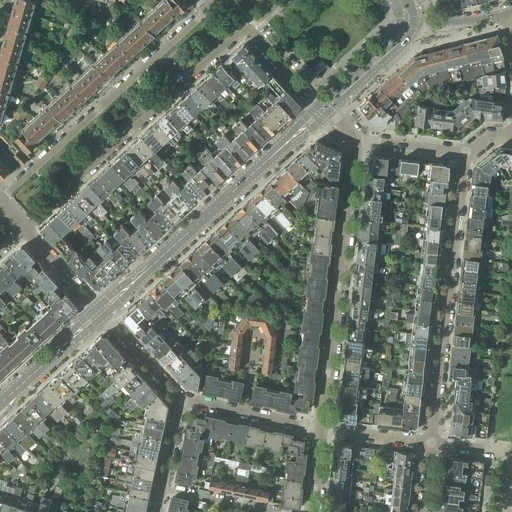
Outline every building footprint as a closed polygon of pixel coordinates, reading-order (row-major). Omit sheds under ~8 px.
[(15,0),(12,11),(32,17),(37,1),(35,1),(31,0),(15,0)] [(167,0),(163,0),(153,9),(166,24),(179,12),(167,0)] [(167,0),(179,12),(180,13),(189,5),(185,0),(167,0)] [(153,9),(141,21),(154,35),(166,24),(153,9)] [(12,11),(8,26),(28,32),(32,17),(12,11)] [(141,21),(129,31),(143,47),(154,36),(154,35),(141,21)] [(6,34),(4,39),(4,41),(23,47),(24,46),(26,39),(28,32),(8,26),(6,32),(6,34)] [(129,31),(117,42),(131,57),(143,47),(129,31)] [(494,72),(504,70),(504,64),(503,58),(501,52),(497,36),(486,38),(494,72)] [(483,75),(494,72),(486,38),(485,39),(485,38),(479,40),(475,41),(480,58),(483,75)] [(4,41),(0,53),(0,56),(19,62),(23,47),(4,41)] [(469,43),(465,44),(470,65),(473,77),(483,75),(480,58),(475,41),(474,42),(473,41),(470,42),(469,43)] [(117,42),(105,53),(119,68),(131,57),(117,42)] [(63,51),(67,54),(72,47),(69,44),(63,51)] [(244,44),(222,64),(228,71),(234,65),(250,51),(244,44)] [(462,81),(473,78),(473,77),(470,65),(465,44),(463,44),(454,47),(448,48),(443,50),(448,73),(450,84),(456,82),(457,82),(461,81),(462,81)] [(447,85),(450,84),(448,73),(443,50),(441,50),(440,50),(437,50),(436,51),(432,52),(436,69),(438,75),(440,86),(447,85)] [(257,58),(250,51),(234,65),(241,73),(257,58)] [(429,89),(438,87),(440,86),(438,75),(436,69),(432,52),(430,53),(429,52),(426,53),(425,54),(420,56),(425,73),(429,89)] [(105,53),(94,63),(108,79),(110,80),(114,76),(113,74),(119,68),(105,53)] [(429,89),(425,73),(420,56),(419,56),(419,55),(413,56),(408,61),(409,61),(397,72),(420,97),(429,89)] [(0,56),(0,73),(15,78),(19,62),(0,56)] [(264,67),(257,58),(241,73),(248,81),(264,67)] [(321,61),(319,63),(312,69),(317,74),(326,65),(321,61)] [(94,63),(82,74),(96,90),(102,84),(104,85),(108,81),(108,79),(94,63)] [(222,64),(214,71),(228,87),(236,80),(234,79),(230,73),(228,71),(222,64)] [(262,84),(272,75),(264,67),(248,81),(247,82),(250,86),(254,82),(257,86),(255,88),(256,90),(259,87),(258,87),(262,83),(262,84)] [(473,77),(473,78),(475,88),(505,84),(504,70),(494,72),(483,75),(473,77)] [(214,71),(206,79),(223,98),(232,91),(228,87),(214,71)] [(408,109),(420,97),(397,72),(396,72),(379,87),(393,101),(397,106),(406,116),(407,115),(408,109)] [(0,73),(0,89),(10,93),(15,78),(0,73)] [(82,74),(70,85),(84,100),(96,90),(82,74)] [(270,92),(291,115),(300,106),(280,84),(272,75),(262,84),(270,92)] [(206,79),(198,86),(210,100),(215,96),(226,109),(230,105),(223,98),(206,79)] [(447,85),(448,89),(449,91),(458,88),(456,82),(450,84),(447,85)] [(475,88),(476,98),(475,106),(480,107),(479,117),(492,119),(493,101),(493,94),(494,90),(497,90),(505,89),(505,84),(475,88)] [(70,85),(59,96),(73,111),(84,100),(70,85)] [(190,93),(210,116),(211,117),(212,116),(212,117),(215,114),(214,114),(219,110),(216,106),(210,100),(198,86),(190,93)] [(400,121),(406,116),(397,106),(393,101),(379,87),(371,95),(388,112),(394,120),(394,126),(396,127),(397,125),(398,125),(398,121),(400,121)] [(0,89),(0,106),(6,108),(10,93),(0,89)] [(261,100),(282,123),(287,118),(291,115),(270,92),(261,100)] [(190,93),(182,100),(195,115),(199,110),(207,119),(210,116),(190,93)] [(254,100),(250,95),(245,99),(250,104),(254,100)] [(359,108),(368,117),(376,110),(383,118),(388,112),(371,95),(368,98),(359,105),(360,105),(359,108)] [(59,96),(47,106),(60,121),(61,122),(73,111),(59,96)] [(461,105),(472,119),(474,117),(479,117),(480,107),(475,106),(476,98),(469,98),(464,102),(461,98),(459,100),(461,104),(461,105)] [(182,100),(174,108),(192,127),(195,124),(190,119),(195,115),(182,100)] [(253,107),(274,130),(278,127),(277,127),(282,123),(261,100),(253,107)] [(493,101),(492,119),(503,120),(504,102),(493,101)] [(432,127),(433,108),(434,107),(418,105),(414,104),(412,106),(411,114),(417,115),(416,125),(432,127)] [(454,117),(453,129),(459,130),(459,129),(472,119),(461,105),(461,104),(452,110),(457,115),(454,117)] [(47,106),(35,118),(48,132),(60,121),(47,106)] [(245,116),(265,138),(270,133),(270,134),(274,130),(253,107),(249,111),(249,112),(245,116)] [(192,127),(174,108),(166,115),(179,129),(182,127),(190,136),(196,131),(194,129),(192,127)] [(432,127),(442,128),(444,110),(433,108),(432,127)] [(374,124),(394,126),(394,120),(388,112),(383,118),(376,110),(368,117),(374,124)] [(442,128),(453,129),(454,117),(457,115),(452,110),(444,110),(442,128)] [(166,115),(158,122),(176,142),(179,139),(175,133),(179,129),(166,115)] [(236,123),(257,146),(261,142),(265,138),(245,116),(241,119),(236,123)] [(35,118),(22,129),(35,144),(48,132),(35,118)] [(158,122),(150,130),(163,144),(167,140),(173,145),(177,149),(180,146),(176,142),(158,122)] [(233,136),(249,153),(253,149),(257,146),(236,123),(232,126),(237,132),(233,136)] [(36,145),(35,144),(22,129),(21,130),(23,132),(14,140),(21,148),(26,154),(36,145)] [(150,130),(142,137),(164,160),(166,163),(170,168),(174,165),(163,154),(168,149),(163,144),(150,130)] [(21,165),(27,160),(19,151),(3,134),(0,136),(0,138),(2,140),(9,148),(16,155),(13,157),(21,165)] [(219,138),(240,161),(244,158),(244,157),(249,153),(233,136),(229,139),(224,134),(219,138)] [(155,165),(159,169),(166,163),(164,160),(142,137),(135,143),(152,162),(155,165)] [(216,151),(232,169),(237,164),(240,161),(219,138),(215,142),(220,147),(216,151)] [(0,155),(9,148),(2,140),(0,142),(0,155)] [(310,146),(305,151),(318,165),(327,158),(341,160),(341,154),(341,153),(340,152),(331,148),(331,147),(332,146),(331,146),(331,145),(330,144),(329,144),(328,144),(327,144),(327,145),(326,145),(317,141),(317,142),(316,142),(315,143),(315,142),(310,146)] [(183,149),(186,153),(187,152),(187,153),(194,146),(190,142),(183,149)] [(135,143),(127,150),(151,176),(154,173),(148,166),(152,162),(135,143)] [(203,153),(224,176),(227,173),(232,169),(216,151),(212,154),(205,146),(201,150),(203,153)] [(0,155),(0,178),(2,177),(4,178),(7,175),(6,172),(10,169),(6,164),(13,157),(16,155),(9,148),(0,155)] [(21,148),(19,151),(27,160),(30,157),(26,154),(21,148)] [(499,148),(490,155),(498,165),(500,165),(509,166),(511,149),(499,148)] [(127,150),(120,157),(138,177),(143,173),(147,179),(151,176),(127,150)] [(297,158),(308,170),(314,177),(317,175),(319,178),(332,180),(331,179),(318,165),(305,151),(297,158)] [(187,152),(186,153),(178,160),(181,163),(189,155),(187,153),(187,152)] [(199,166),(215,183),(220,179),(224,176),(203,153),(199,157),(203,162),(199,166)] [(490,155),(478,164),(485,172),(486,171),(490,175),(500,168),(500,165),(498,165),(490,155)] [(368,171),(374,172),(387,173),(388,167),(383,167),(385,157),(377,156),(377,157),(370,156),(369,164),(368,164),(368,171)] [(138,177),(120,157),(112,164),(134,187),(140,195),(144,192),(144,191),(148,188),(138,177)] [(286,167),(301,184),(310,175),(307,172),(308,170),(297,158),(286,167)] [(341,160),(327,158),(318,165),(331,179),(332,180),(332,183),(338,184),(341,160)] [(419,167),(423,168),(424,162),(419,162),(402,159),(400,171),(402,171),(402,175),(408,176),(412,177),(417,177),(418,173),(419,167)] [(427,179),(430,179),(431,179),(448,181),(449,175),(449,174),(450,170),(449,170),(450,166),(446,165),(432,163),(424,162),(423,168),(426,168),(426,169),(428,169),(427,179)] [(112,164),(105,171),(117,185),(121,181),(130,190),(134,187),(112,164)] [(186,168),(207,191),(211,188),(210,188),(215,183),(199,166),(195,170),(190,164),(186,168)] [(474,168),(472,184),(489,186),(490,175),(486,171),(485,172),(478,164),(474,168)] [(286,167),(271,182),(287,201),(298,212),(300,215),(301,211),(306,197),(308,192),(303,186),(301,184),(286,167)] [(182,181),(198,199),(203,195),(207,191),(186,168),(182,172),(186,177),(182,181)] [(105,171),(97,178),(119,201),(122,198),(118,193),(122,189),(117,185),(105,171)] [(366,186),(383,188),(383,185),(388,185),(389,177),(374,176),(374,172),(368,171),(366,186)] [(89,185),(102,198),(106,195),(115,204),(119,201),(97,178),(89,185)] [(169,183),(190,206),(198,199),(182,181),(178,184),(173,179),(169,183)] [(303,186),(308,192),(311,184),(313,181),(310,179),(303,186)] [(428,184),(427,191),(445,193),(446,186),(448,186),(448,181),(431,179),(431,184),(428,184)] [(313,192),(308,192),(306,197),(335,201),(338,184),(332,183),(316,181),(316,183),(315,193),(313,192)] [(265,187),(262,190),(291,222),(295,217),(281,201),(284,198),(287,201),(271,182),(265,187)] [(160,191),(182,214),(190,206),(169,183),(160,191)] [(472,184),(471,195),(488,196),(489,186),(472,184)] [(89,185),(82,192),(103,215),(107,212),(98,202),(102,198),(89,185)] [(381,199),(386,200),(387,192),(382,192),(383,188),(366,186),(366,187),(365,197),(381,199)] [(258,193),(253,198),(267,214),(270,210),(286,226),(291,222),(262,190),(258,193)] [(152,215),(165,230),(173,222),(151,199),(144,191),(144,192),(140,195),(154,210),(155,209),(157,211),(152,215)] [(151,199),(173,222),(182,214),(160,191),(151,199)] [(422,202),(428,203),(444,205),(445,193),(427,191),(423,191),(422,202)] [(82,192),(75,198),(93,218),(97,215),(100,218),(100,219),(102,221),(106,218),(103,215),(82,192)] [(471,195),(470,205),(491,207),(492,197),(488,196),(471,195)] [(306,197),(301,211),(316,214),(333,217),(335,201),(306,197)] [(380,210),(381,199),(365,197),(363,208),(380,210)] [(93,218),(75,198),(66,206),(79,220),(82,217),(88,222),(91,226),(96,222),(93,218)] [(247,203),(244,207),(273,238),(277,234),(263,217),(267,214),(253,198),(247,204),(247,203)] [(427,207),(426,215),(444,218),(445,206),(446,205),(444,205),(428,203),(428,207),(427,207)] [(127,206),(133,212),(136,209),(130,204),(127,206)] [(470,205),(468,216),(488,218),(490,218),(491,207),(470,205)] [(66,206),(58,214),(71,228),(74,225),(83,235),(84,235),(90,241),(91,240),(94,237),(92,235),(88,231),(79,220),(66,206)] [(240,210),(235,215),(249,230),(252,227),(267,243),(273,238),(244,207),(240,210)] [(362,218),(379,220),(380,210),(363,208),(362,218)] [(134,214),(156,237),(164,230),(165,230),(152,215),(147,220),(146,218),(147,217),(139,210),(134,214)] [(401,223),(401,225),(405,225),(405,224),(408,224),(409,217),(410,212),(403,211),(403,213),(402,219),(401,223)] [(58,214),(49,221),(62,235),(65,232),(70,238),(76,233),(71,228),(58,214)] [(135,231),(148,245),(156,237),(134,214),(130,218),(138,226),(138,225),(140,226),(135,231)] [(249,230),(235,215),(229,220),(226,223),(255,254),(259,250),(248,238),(253,234),(249,230)] [(427,224),(427,228),(443,230),(443,229),(443,227),(444,218),(426,215),(425,223),(427,224)] [(261,403),(263,403),(278,407),(277,408),(294,412),(295,410),(297,411),(298,409),(306,411),(307,402),(309,402),(309,400),(311,400),(313,383),(312,383),(313,376),(314,368),(314,366),(316,366),(318,349),(316,348),(318,331),(320,331),(322,314),(320,314),(322,297),(324,297),(326,279),(324,279),(326,262),(328,262),(330,245),(328,245),(330,227),(332,228),(333,219),(316,216),(315,228),(318,228),(317,235),(312,234),(311,242),(313,243),(311,262),(314,263),(312,275),(310,275),(307,297),(310,297),(308,310),(305,309),(303,331),(305,332),(304,344),(301,344),(299,364),(301,364),(301,368),(300,379),(297,379),(296,392),(300,392),(299,395),(303,395),(303,397),(299,397),(295,399),(295,403),(290,402),(292,394),(281,392),(281,394),(264,391),(264,388),(256,386),(252,403),(261,405),(261,403)] [(468,216),(467,226),(487,228),(488,218),(468,216)] [(361,230),(377,232),(378,228),(382,229),(383,221),(379,220),(362,218),(361,230)] [(511,225),(511,221),(502,220),(502,226),(507,226),(506,231),(508,231),(511,231),(511,232),(511,225)] [(40,230),(53,244),(62,235),(49,221),(40,230)] [(222,227),(217,232),(233,249),(237,245),(249,259),(255,254),(226,223),(222,226),(222,227)] [(118,229),(139,253),(148,245),(135,231),(130,235),(128,234),(129,233),(122,225),(118,229)] [(467,226),(466,237),(483,239),(486,239),(487,228),(467,226)] [(424,230),(422,239),(441,241),(442,231),(443,230),(427,228),(426,230),(424,230)] [(118,246),(131,260),(139,253),(118,229),(114,233),(120,241),(121,240),(123,241),(118,246)] [(360,241),(376,242),(377,232),(361,230),(360,241)] [(233,249),(217,232),(211,237),(211,236),(207,240),(236,272),(241,267),(229,253),(233,249)] [(69,253),(73,257),(77,252),(62,235),(53,244),(65,257),(69,253)] [(486,250),(487,239),(486,239),(483,239),(466,237),(464,248),(482,250),(486,250)] [(425,247),(424,251),(440,253),(440,251),(441,241),(422,239),(422,247),(425,247)] [(90,241),(86,244),(90,249),(90,248),(93,244),(94,243),(91,240),(90,241)] [(221,265),(231,276),(236,272),(207,240),(204,243),(198,248),(212,263),(217,269),(221,265)] [(101,245),(122,268),(131,260),(131,261),(131,260),(118,246),(113,251),(112,249),(113,248),(106,241),(101,245)] [(358,252),(375,253),(376,242),(360,241),(358,252)] [(101,261),(114,276),(122,268),(101,245),(97,249),(104,256),(105,256),(106,257),(101,261)] [(14,254),(34,277),(43,269),(41,266),(40,266),(37,263),(38,262),(24,247),(21,247),(14,254)] [(189,256),(218,288),(223,283),(208,267),(212,263),(198,248),(193,253),(189,256)] [(464,248),(463,258),(480,260),(482,250),(464,248)] [(421,253),(420,262),(438,265),(440,254),(440,253),(424,251),(424,254),(421,253)] [(77,252),(73,257),(69,261),(90,284),(89,284),(90,285),(94,289),(99,290),(99,289),(106,284),(85,260),(80,255),(77,252)] [(357,262),(377,265),(378,257),(378,253),(375,253),(358,252),(357,262)] [(30,280),(34,277),(14,254),(5,261),(18,275),(22,271),(30,280)] [(90,256),(85,260),(106,284),(114,276),(101,261),(98,265),(90,256)] [(180,265),(194,280),(196,282),(202,277),(206,280),(204,282),(213,292),(218,288),(189,256),(186,259),(180,265)] [(480,260),(463,258),(462,269),(479,271),(483,272),(484,272),(485,261),(480,260)] [(14,279),(18,275),(5,261),(0,266),(0,272),(18,292),(23,288),(14,279)] [(356,273),(372,275),(373,271),(377,272),(377,265),(357,262),(356,273)] [(419,274),(437,276),(437,274),(438,265),(420,262),(416,262),(415,273),(419,274)] [(171,273),(200,304),(205,300),(195,289),(193,291),(188,285),(194,280),(180,265),(175,269),(171,273)] [(44,288),(49,292),(58,284),(43,269),(34,277),(36,279),(41,283),(44,288)] [(479,271),(462,269),(461,280),(481,282),(483,272),(479,271)] [(14,296),(18,292),(0,272),(0,288),(2,290),(6,287),(14,296)] [(162,281),(179,299),(185,294),(187,297),(186,298),(195,309),(200,304),(171,273),(168,276),(162,281)] [(354,284),(371,286),(372,280),(376,280),(377,276),(372,275),(356,273),(354,284)] [(419,278),(418,286),(436,288),(437,278),(437,276),(419,274),(419,278)] [(461,280),(459,291),(482,293),(480,293),(481,282),(461,280)] [(151,291),(156,298),(158,296),(178,318),(183,313),(177,306),(181,301),(179,299),(162,281),(156,287),(151,291)] [(41,283),(37,287),(32,291),(36,295),(44,288),(41,283)] [(58,284),(49,292),(70,316),(77,309),(77,310),(78,306),(58,284)] [(353,295),(370,297),(371,286),(354,284),(353,295)] [(418,286),(416,298),(434,300),(434,299),(436,288),(418,286)] [(153,308),(159,315),(167,309),(156,298),(151,291),(143,298),(146,302),(147,301),(150,305),(149,305),(153,308)] [(458,301),(475,303),(480,304),(481,304),(482,293),(459,291),(458,301)] [(46,307),(48,309),(62,323),(70,316),(49,292),(44,296),(51,303),(46,307)] [(245,300),(252,307),(260,300),(254,293),(245,300)] [(352,306),(368,308),(374,308),(376,298),(370,297),(353,295),(352,306)] [(162,324),(164,327),(167,324),(159,315),(153,308),(149,305),(150,305),(147,301),(146,302),(143,298),(136,305),(154,323),(151,326),(155,330),(162,324)] [(416,298),(415,310),(433,312),(434,302),(434,300),(416,298)] [(457,312),(474,314),(477,314),(478,310),(479,310),(480,304),(475,303),(458,301),(457,312)] [(136,305),(128,312),(131,315),(132,315),(135,319),(134,319),(145,331),(151,326),(154,323),(136,305)] [(350,317),(367,319),(368,308),(352,306),(350,317)] [(43,310),(38,314),(54,331),(62,323),(48,309),(44,312),(43,310)] [(405,321),(413,322),(432,324),(432,322),(433,312),(415,310),(414,315),(406,314),(405,321)] [(123,320),(138,337),(145,331),(134,319),(135,319),(132,315),(131,315),(128,312),(123,317),(123,320)] [(250,324),(262,325),(270,320),(268,315),(247,312),(243,318),(250,324)] [(457,312),(456,322),(473,324),(474,314),(457,312)] [(35,320),(31,324),(45,339),(54,331),(38,314),(34,319),(35,320)] [(210,333),(213,318),(209,315),(200,322),(210,333)] [(348,327),(370,330),(371,319),(367,319),(350,317),(349,327),(348,327)] [(243,318),(234,329),(243,333),(250,324),(243,318)] [(262,325),(266,336),(277,334),(270,320),(262,325)] [(413,322),(412,333),(430,335),(431,326),(432,324),(413,322)] [(456,322),(454,333),(471,335),(473,324),(456,322)] [(28,355),(14,340),(10,343),(2,334),(2,335),(0,332),(0,329),(0,330),(3,328),(0,324),(0,350),(1,352),(0,352),(0,359),(8,368),(10,370),(12,368),(19,362),(28,355)] [(18,336),(14,340),(28,355),(45,339),(31,324),(27,327),(26,326),(16,334),(18,336)] [(138,337),(145,345),(148,342),(148,341),(152,338),(153,339),(156,336),(156,335),(164,327),(162,324),(155,330),(151,326),(145,331),(138,337)] [(145,345),(151,352),(165,339),(161,335),(167,330),(164,327),(156,335),(156,336),(153,339),(152,338),(148,341),(148,342),(145,345)] [(347,338),(365,340),(368,341),(370,330),(348,327),(347,338)] [(242,345),(243,333),(234,329),(232,344),(242,345)] [(411,341),(410,345),(414,346),(429,348),(429,346),(430,335),(412,333),(411,341)] [(454,333),(453,344),(470,346),(471,335),(454,333)] [(266,336),(265,347),(275,348),(277,334),(266,336)] [(94,343),(108,358),(109,358),(107,356),(116,348),(106,337),(106,336),(101,336),(94,343)] [(151,352),(158,359),(161,355),(164,352),(165,353),(169,350),(168,349),(177,341),(175,338),(173,339),(169,336),(165,339),(151,352)] [(346,349),(377,353),(378,348),(364,346),(365,340),(347,338),(346,349)] [(158,359),(164,366),(179,352),(184,348),(177,341),(168,349),(169,350),(165,353),(164,352),(161,355),(158,359)] [(89,363),(95,371),(97,373),(102,368),(100,366),(108,358),(94,343),(85,351),(86,351),(94,360),(89,363)] [(240,357),(242,345),(232,344),(232,346),(225,346),(224,353),(231,354),(230,356),(240,357)] [(453,344),(452,355),(469,357),(470,346),(453,344)] [(410,345),(409,357),(427,359),(428,349),(429,348),(414,346),(410,345)] [(265,347),(263,360),(273,362),(275,348),(265,347)] [(109,358),(108,358),(119,370),(120,368),(128,362),(116,348),(107,356),(109,358)] [(164,366),(172,374),(194,353),(191,348),(184,353),(184,358),(179,352),(164,366)] [(346,349),(345,359),(362,361),(363,355),(377,357),(378,353),(377,353),(346,349)] [(73,362),(87,378),(95,371),(89,363),(94,360),(86,351),(82,355),(81,354),(73,362)] [(172,374),(179,382),(194,369),(194,368),(189,363),(193,363),(199,358),(194,353),(172,374)] [(452,355),(451,365),(468,367),(469,357),(452,355)] [(239,369),(240,357),(230,356),(230,360),(223,359),(222,367),(220,367),(219,372),(231,373),(231,369),(239,369)] [(286,369),(285,375),(285,377),(289,378),(290,375),(290,368),(291,365),(286,365),(287,357),(282,356),(281,368),(283,368),(286,369)] [(406,365),(406,368),(425,371),(425,370),(426,371),(426,370),(427,359),(409,357),(408,365),(406,365)] [(0,379),(10,370),(8,368),(0,359),(0,379)] [(343,369),(368,372),(369,372),(370,368),(366,367),(367,362),(362,361),(345,359),(343,369)] [(270,373),(272,373),(273,368),(273,362),(263,360),(262,368),(262,372),(263,372),(270,373)] [(67,383),(73,390),(75,392),(80,388),(78,386),(87,378),(73,362),(63,371),(64,371),(71,380),(67,383)] [(120,368),(119,370),(113,375),(117,380),(101,394),(107,400),(111,395),(137,372),(128,362),(120,368)] [(194,369),(179,382),(185,388),(199,391),(199,390),(202,377),(197,372),(201,368),(202,367),(199,364),(194,368),(194,369)] [(453,373),(452,376),(474,379),(475,368),(468,367),(451,365),(450,373),(453,373)] [(405,371),(404,380),(422,382),(424,372),(423,371),(425,371),(406,368),(405,371)] [(368,372),(343,369),(342,379),(360,382),(360,376),(368,377),(368,372)] [(64,398),(69,394),(76,401),(80,398),(75,392),(73,390),(67,383),(71,380),(64,371),(59,375),(59,374),(50,382),(64,398)] [(137,372),(111,395),(114,399),(115,398),(126,387),(130,391),(144,379),(137,372)] [(205,386),(204,391),(204,392),(213,394),(213,393),(230,396),(230,398),(238,400),(242,383),(233,381),(233,384),(218,380),(218,378),(207,376),(205,386)] [(474,379),(452,376),(452,381),(457,381),(456,388),(473,390),(477,391),(478,379),(474,379)] [(144,379),(130,391),(134,395),(121,406),(124,410),(151,386),(144,379)] [(342,379),(341,389),(366,392),(374,393),(375,389),(359,387),(360,382),(342,379)] [(402,392),(405,393),(421,394),(421,393),(422,382),(404,380),(403,388),(402,388),(402,392)] [(41,391),(63,416),(68,411),(59,402),(64,398),(50,382),(41,391)] [(151,386),(124,410),(128,414),(140,402),(144,406),(148,402),(158,394),(151,386)] [(456,388),(455,398),(472,400),(473,390),(456,388)] [(366,392),(341,389),(340,399),(357,402),(358,396),(365,397),(366,392)] [(31,400),(45,415),(49,411),(57,420),(63,416),(41,391),(31,400)] [(405,393),(403,407),(419,409),(421,396),(421,394),(405,393)] [(158,394),(148,402),(150,403),(147,416),(165,419),(168,405),(158,394)] [(100,406),(107,413),(111,410),(108,407),(116,399),(115,398),(114,399),(111,395),(107,400),(100,406)] [(470,411),(474,411),(476,401),(472,400),(455,398),(453,409),(470,411)] [(372,424),(378,425),(380,406),(380,404),(374,403),(373,409),(363,408),(363,402),(357,402),(340,399),(338,410),(373,414),(372,424)] [(22,409),(44,433),(50,428),(41,418),(45,415),(31,400),(22,409)] [(378,425),(390,426),(391,411),(392,408),(380,406),(378,425)] [(404,410),(402,428),(409,429),(410,427),(414,427),(415,428),(415,427),(417,426),(418,426),(418,425),(417,425),(419,409),(403,407),(403,409),(404,410)] [(390,426),(402,428),(404,410),(403,409),(395,408),(395,411),(391,411),(390,426)] [(13,417),(32,438),(36,434),(39,437),(42,434),(43,438),(49,444),(52,442),(44,433),(22,409),(18,412),(17,411),(14,414),(14,415),(13,417)] [(453,409),(452,421),(488,425),(489,413),(481,412),(474,411),(470,411),(453,409)] [(340,420),(372,424),(373,414),(338,410),(337,418),(340,420)] [(165,419),(147,416),(146,421),(136,419),(136,423),(163,428),(165,419)] [(4,425),(26,449),(35,441),(32,438),(13,417),(12,417),(11,417),(8,419),(8,421),(4,425)] [(204,430),(211,432),(215,419),(206,417),(206,419),(203,418),(203,420),(194,418),(195,419),(197,424),(202,431),(204,429),(204,430)] [(194,439),(199,440),(201,432),(202,431),(197,424),(195,419),(194,418),(194,419),(193,423),(192,427),(190,427),(190,429),(188,429),(186,437),(194,439)] [(222,435),(229,437),(231,424),(223,422),(223,421),(215,419),(211,432),(211,436),(213,436),(222,438),(222,435)] [(163,428),(136,423),(128,421),(127,425),(136,427),(144,429),(143,434),(161,438),(163,428)] [(488,425),(452,421),(451,433),(452,434),(486,438),(488,425)] [(235,440),(246,443),(249,427),(240,425),(240,426),(231,424),(229,437),(235,438),(235,440)] [(0,428),(0,438),(9,448),(13,444),(21,454),(26,449),(4,425),(0,428)] [(257,443),(263,444),(266,432),(257,430),(258,429),(249,427),(246,443),(256,445),(257,443)] [(269,448),(278,450),(281,434),(275,432),(274,434),(266,432),(263,444),(270,446),(269,448)] [(125,440),(126,440),(159,448),(161,438),(143,434),(141,440),(126,436),(125,440)] [(288,448),(291,451),(303,442),(293,440),(294,438),(291,438),(292,436),(281,434),(278,450),(280,450),(282,443),(289,444),(288,448)] [(210,438),(208,437),(202,441),(202,443),(211,445),(213,436),(211,436),(210,438)] [(199,440),(194,439),(186,437),(184,446),(186,446),(184,455),(196,458),(198,449),(200,449),(202,443),(202,441),(199,440)] [(0,454),(2,453),(9,461),(15,456),(9,448),(0,438),(0,454)] [(159,448),(126,440),(125,440),(124,440),(122,439),(121,443),(123,444),(131,445),(130,451),(157,457),(159,448)] [(288,461),(287,463),(304,465),(305,455),(303,455),(303,452),(301,452),(303,442),(291,451),(293,454),(297,454),(296,462),(288,461)] [(334,446),(333,455),(350,457),(351,446),(337,444),(334,446)] [(363,461),(367,461),(366,470),(371,471),(373,459),(374,449),(365,448),(364,454),(363,461)] [(157,457),(130,451),(128,457),(121,455),(120,460),(154,468),(157,457)] [(394,451),(393,463),(413,465),(414,453),(413,453),(398,452),(398,451),(397,451),(397,452),(394,451)] [(214,461),(226,464),(227,459),(215,457),(215,456),(209,454),(207,463),(214,464),(214,461)] [(277,454),(276,461),(285,463),(286,456),(282,455),(277,454)] [(195,462),(196,458),(184,455),(182,463),(180,463),(178,471),(192,474),(194,475),(197,463),(195,462)] [(333,455),(332,466),(352,469),(353,457),(350,457),(333,455)] [(448,457),(447,466),(462,468),(463,464),(469,465),(469,469),(483,471),(484,462),(448,457)] [(125,472),(134,474),(152,479),(154,468),(120,460),(119,465),(127,466),(125,472)] [(15,469),(13,471),(20,473),(24,474),(29,470),(21,462),(16,469),(15,469)] [(289,473),(288,479),(300,481),(301,472),(303,472),(304,465),(287,463),(286,472),(289,473)] [(387,467),(387,472),(411,475),(413,465),(393,463),(392,468),(387,467)] [(249,470),(261,472),(262,467),(250,464),(249,470)] [(332,466),(330,477),(347,479),(351,480),(352,469),(332,466)] [(446,474),(472,477),(476,478),(482,479),(483,471),(469,469),(462,468),(447,466),(446,474)] [(262,467),(261,472),(273,475),(274,469),(262,467)] [(190,483),(191,480),(192,474),(178,471),(176,480),(190,483)] [(394,477),(393,484),(410,486),(411,475),(387,472),(386,476),(394,477)] [(117,475),(116,480),(150,488),(152,479),(134,474),(133,479),(124,477),(117,475)] [(446,474),(445,483),(460,485),(461,481),(471,482),(472,477),(446,474)] [(484,485),(491,486),(493,475),(486,474),(484,485)] [(208,489),(222,492),(224,482),(225,478),(211,475),(209,483),(209,484),(208,489)] [(234,494),(244,496),(246,486),(247,483),(248,478),(236,475),(234,484),(236,484),(234,494)] [(330,477),(329,488),(350,490),(351,480),(347,479),(330,477)] [(284,496),(286,496),(300,498),(301,489),(299,489),(300,481),(288,479),(287,485),(285,485),(284,496)] [(150,488),(116,480),(115,484),(131,488),(130,493),(148,497),(150,488)] [(222,492),(234,494),(236,484),(234,484),(224,482),(222,492)] [(445,483),(444,491),(470,494),(470,490),(465,489),(465,486),(460,485),(445,483)] [(384,493),(387,493),(409,496),(410,486),(393,484),(393,489),(385,489),(384,493)] [(0,506),(0,511),(8,511),(15,488),(6,485),(5,491),(4,494),(0,506)] [(53,497),(59,499),(62,488),(57,486),(56,487),(53,497)] [(244,496),(256,499),(258,489),(246,486),(244,496)] [(8,511),(18,511),(20,507),(19,506),(20,503),(16,501),(19,490),(15,488),(8,511)] [(329,488),(328,499),(349,501),(350,490),(329,488)] [(258,489),(256,499),(267,501),(268,497),(269,495),(270,491),(258,489)] [(120,496),(113,495),(112,499),(146,507),(148,497),(130,493),(121,491),(120,496)] [(470,494),(444,491),(443,500),(459,502),(463,502),(463,498),(469,499),(470,494)] [(26,509),(20,507),(18,511),(28,511),(30,505),(33,495),(29,494),(29,493),(28,493),(25,500),(27,501),(26,509)] [(392,498),(391,504),(393,505),(408,506),(408,505),(409,496),(387,493),(386,497),(392,498)] [(58,511),(56,511),(57,505),(50,502),(51,500),(47,498),(44,497),(39,495),(36,507),(30,505),(28,511),(58,511)] [(300,498),(286,496),(285,505),(299,507),(300,498)] [(172,497),(171,506),(185,509),(186,501),(172,497)] [(125,511),(144,511),(146,507),(112,499),(111,503),(127,507),(126,511),(125,511)] [(328,499),(327,510),(344,511),(344,508),(348,509),(349,501),(328,499)] [(443,500),(442,508),(464,511),(464,510),(468,511),(469,507),(458,506),(459,502),(443,500)]
